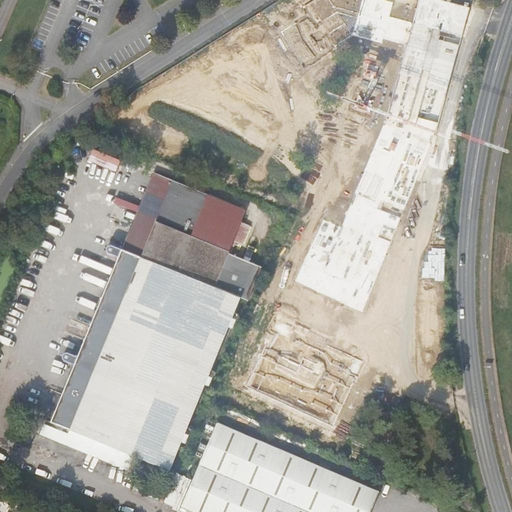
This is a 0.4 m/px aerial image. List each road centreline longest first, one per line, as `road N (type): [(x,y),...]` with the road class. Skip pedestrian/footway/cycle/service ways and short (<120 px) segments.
road 1 (secondary): [(502,511),(472,379),(466,257),(480,135),(510,22)]
road 2 (tertiary): [(69,115),(256,0)]
